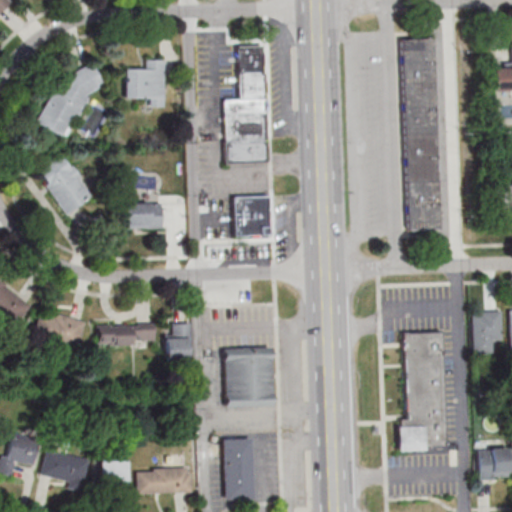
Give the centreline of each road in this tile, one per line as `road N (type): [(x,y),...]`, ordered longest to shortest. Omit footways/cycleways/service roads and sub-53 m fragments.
road 1 (residential): [(511,265),(91,278),(43,258),(0,204)]
road 2 (residential): [(506,0),(71,22),(23,54),(0,90)]
road 3 (secondary): [(316,0),(335,511)]
